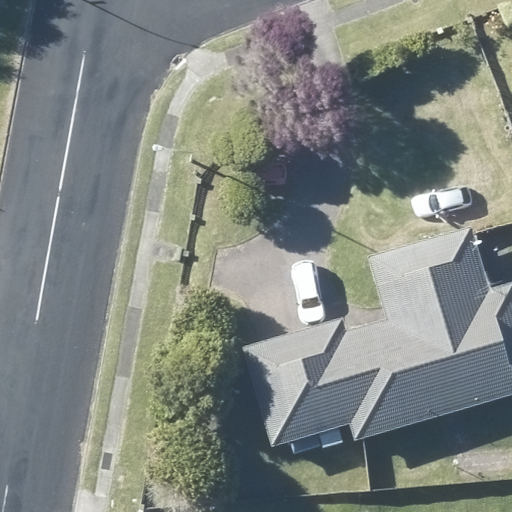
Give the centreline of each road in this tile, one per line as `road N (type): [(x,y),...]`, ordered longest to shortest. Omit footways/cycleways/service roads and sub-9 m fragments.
road 1 (tertiary): [(28,355),(89,21)]
road 2 (tertiary): [(3,511),(28,355)]
